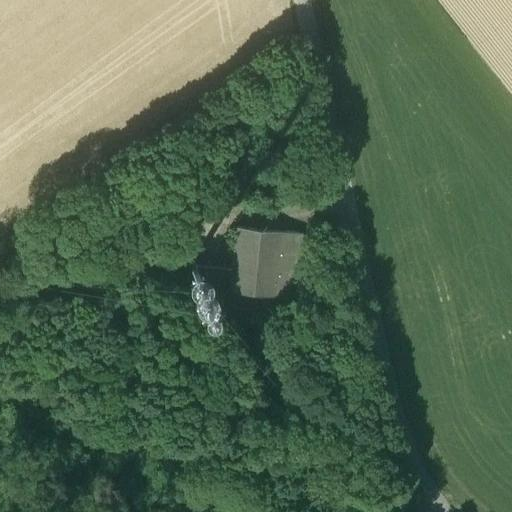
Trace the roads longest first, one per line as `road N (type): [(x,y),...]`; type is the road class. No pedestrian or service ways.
road 1 (unclassified): [(442,511),(414,465),(385,377),(301,0)]
road 2 (track): [(0,374),(85,416),(368,511)]
